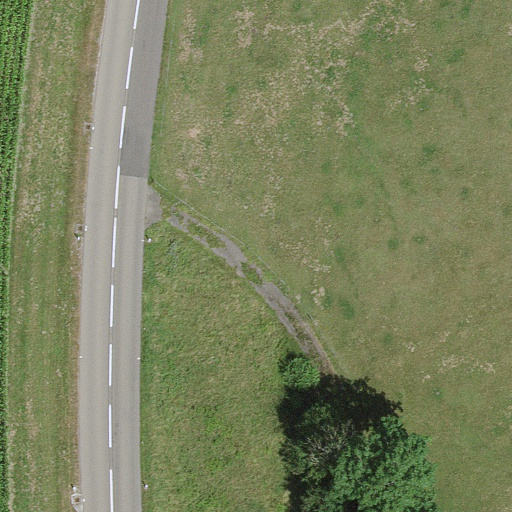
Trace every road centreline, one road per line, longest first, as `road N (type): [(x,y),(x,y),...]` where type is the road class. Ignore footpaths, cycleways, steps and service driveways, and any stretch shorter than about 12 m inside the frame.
road 1 (tertiary): [(109,511),(109,148),(132,0)]
road 2 (track): [(109,206),(186,230),(272,291),(392,501)]
